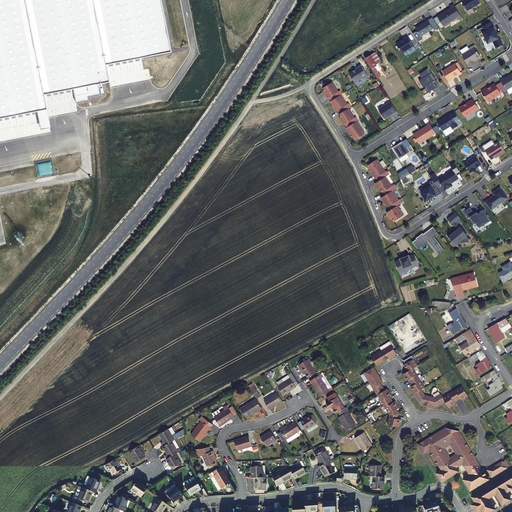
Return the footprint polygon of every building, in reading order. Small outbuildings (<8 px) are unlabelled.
[(0,0),(0,116),(47,107),(44,92),(72,87),(75,101),(88,99),(87,96),(100,93),(97,82),(109,80),(105,62),(171,49),(161,0),(0,0)] [(464,0),(462,2),(467,11),(480,3),(478,0),(464,0)] [(457,20),(462,17),(454,4),(450,6),(450,7),(451,8),(438,16),(444,27),(451,22),(456,18),(457,20)] [(422,25),(420,26),(419,26),(419,25),(415,28),(421,36),(433,28),(428,20),(422,24),(422,25)] [(490,22),(483,26),(483,27),(477,30),(479,34),(483,32),(488,43),(499,38),(494,27),(493,27),(490,22)] [(403,52),(414,46),(408,36),(404,38),(404,39),(403,40),(401,42),(401,41),(396,44),(402,52),(403,52)] [(474,61),(476,59),(477,59),(481,57),(474,45),(469,49),(469,50),(462,55),(469,66),(475,62),(474,61)] [(381,77),(378,71),(381,69),(377,63),(381,61),(376,52),(365,58),(378,78),(381,77)] [(456,64),(443,71),(448,81),(452,79),(452,78),(461,72),(456,64)] [(363,79),(368,76),(361,65),(355,68),(355,69),(349,73),(355,83),(362,78),(363,79)] [(428,68),(419,74),(422,78),(419,80),(424,87),(426,86),(430,92),(439,86),(435,80),(436,80),(432,72),(431,73),(428,68)] [(504,78),(500,80),(501,82),(504,87),(507,90),(511,86),(511,73),(504,78)] [(341,95),(343,94),(340,90),(338,92),(332,82),(323,88),(327,94),(325,95),(328,98),(329,98),(331,101),(341,95)] [(501,82),(496,85),(499,90),(504,87),(501,82)] [(487,87),(481,91),(487,101),(494,97),(495,98),(499,95),(498,94),(500,93),(499,90),(496,85),(495,83),(490,86),(490,87),(488,89),(487,87)] [(348,108),(351,106),(349,103),(347,104),(341,95),(331,101),(330,102),(334,107),(333,108),(336,112),(338,110),(340,114),(346,110),(348,108)] [(465,117),(479,108),(473,99),(466,103),(466,104),(464,105),(459,108),(465,117)] [(397,111),(391,101),(378,109),(384,118),(391,114),(391,115),(397,111)] [(357,121),(358,120),(356,117),(354,118),(348,108),(346,110),(340,114),(339,114),(343,120),(342,121),(344,125),(345,124),(347,127),(357,121)] [(453,129),(458,126),(450,114),(447,116),(437,122),(443,131),(451,126),(453,129)] [(347,127),(346,128),(351,135),(352,134),(355,140),(365,134),(357,121),(347,127)] [(419,144),(436,133),(430,124),(413,135),(419,144)] [(392,148),(399,159),(411,152),(407,146),(404,141),(392,148)] [(499,142),(485,150),(491,159),(497,155),(498,156),(505,152),(499,142)] [(476,156),(464,163),(470,173),(475,170),(474,169),(481,165),(476,156)] [(371,171),(375,179),(376,178),(386,172),(377,159),(368,165),(372,171),(371,171)] [(460,171),(455,163),(450,165),(453,170),(438,179),(445,190),(452,186),(451,183),(458,178),(455,173),(460,171)] [(386,172),(376,178),(378,181),(375,183),(378,187),(379,186),(383,192),(384,192),(392,186),(386,177),(390,175),(387,171),(386,172)] [(430,186),(433,189),(437,187),(436,186),(433,180),(429,183),(430,186)] [(392,186),(384,192),(386,195),(381,198),(384,201),(388,207),(389,206),(399,200),(393,191),(397,188),(395,184),(392,186)] [(421,192),(427,201),(430,198),(432,197),(433,197),(436,195),(430,186),(421,192)] [(433,189),(436,195),(437,196),(441,193),(437,187),(433,189)] [(495,194),(485,202),(491,210),(509,197),(501,187),(494,192),(495,194)] [(402,203),(400,199),(399,200),(389,206),(391,209),(387,212),(389,216),(391,215),(394,221),(404,215),(397,206),(402,203)] [(489,216),(484,209),(478,214),(477,212),(474,214),(470,207),(463,212),(468,218),(470,217),(474,224),(476,223),(478,227),(484,223),(485,225),(491,221),(488,217),(489,216)] [(460,218),(456,212),(448,219),(453,225),(453,224),(457,229),(449,236),(456,245),(460,242),(461,243),(468,239),(466,236),(467,235),(460,227),(456,222),(460,218)] [(416,239),(412,242),(417,249),(419,247),(428,240),(435,250),(438,255),(439,254),(438,254),(442,251),(445,250),(429,229),(423,234),(423,233),(416,238),(416,239)] [(412,267),(419,265),(418,263),(420,262),(414,253),(410,256),(409,254),(406,255),(406,256),(403,257),(403,256),(399,258),(400,259),(395,261),(400,274),(407,272),(407,270),(413,268),(412,267)] [(511,264),(511,265),(510,263),(502,268),(504,270),(501,272),(506,280),(511,276),(511,264)] [(477,286),(473,273),(458,277),(460,281),(453,283),(456,297),(464,295),(462,290),(477,286)] [(461,316),(457,309),(452,312),(450,313),(455,322),(449,326),(453,334),(467,325),(461,316)] [(410,313),(389,326),(406,355),(428,342),(410,313)] [(509,323),(506,318),(489,328),(497,342),(505,337),(499,327),(500,326),(501,328),(509,323)] [(473,336),(469,329),(455,338),(458,343),(466,338),(468,342),(460,346),(465,354),(479,345),(474,336),(473,336)] [(399,355),(394,346),(373,358),(379,367),(399,355)] [(486,357),(482,350),(467,358),(469,361),(477,356),(481,361),(476,364),(476,365),(475,366),(477,368),(475,370),(478,374),(490,367),(488,364),(490,363),(486,356),(486,357)] [(419,367),(413,356),(405,361),(408,365),(406,367),(409,373),(404,376),(408,382),(410,381),(413,387),(411,388),(420,404),(425,405),(425,407),(432,408),(432,407),(437,408),(446,403),(450,410),(457,406),(456,403),(458,402),(462,400),(463,402),(470,398),(463,388),(444,399),(443,396),(436,400),(425,397),(421,391),(426,388),(415,369),(419,367)] [(319,372),(311,358),(300,364),(302,368),(303,367),(310,377),(319,372)] [(385,384),(375,369),(365,375),(389,417),(387,427),(398,430),(400,423),(397,422),(398,416),(396,412),(399,409),(396,403),(393,404),(389,398),(392,396),(388,390),(386,392),(382,386),(385,384)] [(498,377),(494,370),(480,378),(482,380),(485,378),(486,380),(491,377),(494,380),(492,381),(493,383),(489,385),(491,388),(487,390),(490,395),(502,387),(501,384),(502,383),(498,377)] [(300,383),(293,372),(289,374),(291,377),(279,385),(284,394),(297,386),(297,385),(300,383)] [(325,376),(323,373),(313,379),(322,396),(331,390),(323,377),(325,376)] [(261,396),(255,385),(251,388),(257,398),(261,396)] [(284,401),(278,392),(265,400),(271,409),(284,401)] [(338,412),(346,408),(339,396),(336,392),(328,397),(331,401),(328,403),(331,407),(333,406),(337,413),(338,412)] [(262,408),(256,398),(241,407),(246,416),(252,412),(253,413),(262,408)] [(236,416),(229,405),(225,407),(226,409),(215,416),(221,425),(236,416)] [(339,418),(347,431),(356,425),(348,412),(350,411),(348,407),(346,408),(338,412),(341,416),(339,418)] [(213,423),(202,415),(200,418),(202,419),(192,434),(200,440),(208,429),(209,430),(212,427),(211,426),(213,423)] [(316,424),(311,415),(305,419),(304,418),(301,420),(306,430),(316,424)] [(302,430),(296,421),(281,430),(286,439),(302,430)] [(163,446),(174,440),(178,438),(176,434),(172,427),(160,434),(164,441),(161,443),(163,446)] [(185,435),(184,429),(176,434),(178,438),(185,435)] [(429,451),(441,472),(436,475),(441,484),(458,473),(456,469),(463,465),(470,476),(463,481),(469,492),(488,480),(459,431),(445,430),(418,446),(423,455),(429,451)] [(277,440),(271,431),(261,437),(266,446),(277,440)] [(373,446),(364,432),(355,438),(364,452),(373,446)] [(252,446),(249,436),(235,440),(237,450),(252,446)] [(165,456),(166,459),(175,454),(180,451),(174,440),(163,446),(167,454),(165,456)] [(144,457),(138,446),(129,451),(136,461),(144,457)] [(210,451),(208,447),(196,449),(199,456),(202,455),(205,462),(201,464),(203,468),(202,469),(203,470),(204,470),(206,470),(205,469),(217,464),(215,458),(215,457),(212,450),(210,451)] [(323,465),(329,462),(331,461),(325,449),(317,454),(323,465)] [(175,454),(166,459),(172,470),(181,465),(175,454)] [(120,470),(115,459),(113,460),(105,464),(111,475),(120,470)] [(334,473),(329,462),(323,465),(320,467),(326,478),(334,473)] [(507,469),(502,462),(487,471),(492,478),(507,469)] [(290,470),(294,477),(295,479),(306,472),(301,464),(290,470)] [(370,477),(374,478),(381,478),(381,465),(371,465),(370,477)] [(255,478),(263,478),(262,466),(252,466),(252,478),(255,478)] [(354,466),(346,466),(345,469),(344,479),(357,480),(357,470),(353,470),(354,466)] [(229,484),(220,468),(208,475),(210,478),(213,476),(220,489),(229,484)] [(294,477),(290,470),(289,469),(274,477),(274,478),(277,487),(294,477)] [(511,473),(472,498),(475,503),(480,511),(491,511),(494,510),(488,500),(496,495),(502,506),(510,501),(506,494),(506,490),(511,488),(511,473)] [(200,489),(193,477),(190,479),(192,482),(184,486),(190,495),(200,489)] [(86,490),(92,492),(95,493),(99,482),(90,478),(86,490)] [(266,478),(263,478),(255,478),(255,491),(266,490),(266,478)] [(384,478),(381,478),(374,478),(373,490),(383,491),(384,478)] [(147,489),(137,482),(131,490),(141,497),(147,489)] [(87,504),(92,492),(86,490),(79,487),(75,497),(75,499),(78,500),(87,504)] [(182,495),(176,487),(166,494),(172,502),(182,495)] [(113,508),(120,511),(122,511),(127,500),(118,496),(113,508)] [(161,511),(167,505),(158,499),(151,510),(154,511),(161,511)] [(305,511),(317,511),(318,511),(317,501),(304,502),(305,505),(305,511)] [(335,511),(335,502),(323,503),(323,511),(335,511)] [(439,511),(437,502),(428,504),(423,506),(424,511),(439,511)] [(79,511),(81,507),(72,503),(68,511),(79,511)]
